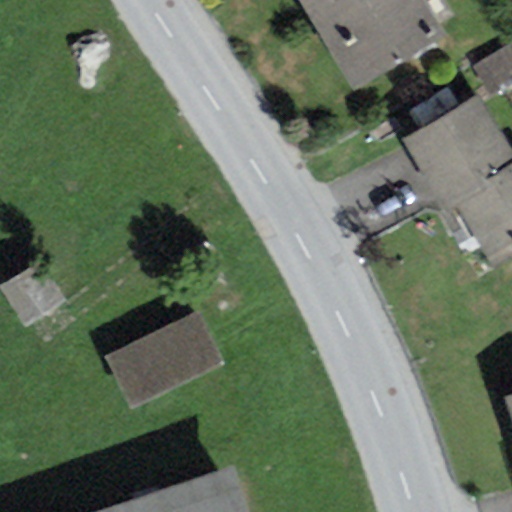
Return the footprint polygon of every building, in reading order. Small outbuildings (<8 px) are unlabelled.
[(297,0),(351,90),(443,35),(422,0),(297,0)] [(511,155),(478,97),(403,141),(446,214),(458,207),(494,269),(511,258),(511,155)] [(36,271),(7,292),(33,327),(62,305),(36,271)] [(108,361),(131,409),(218,367),(195,320),(108,361)] [(244,511),(230,467),(93,511),(244,511)]
